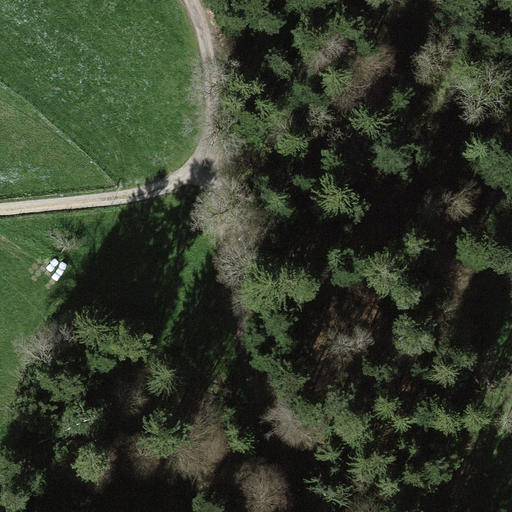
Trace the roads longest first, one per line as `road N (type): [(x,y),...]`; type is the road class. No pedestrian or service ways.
road 1 (track): [(202,150),(217,182),(251,389),(289,511)]
road 2 (track): [(192,0),(210,57),(211,96),(209,126),(190,168),(131,195),(0,211)]
